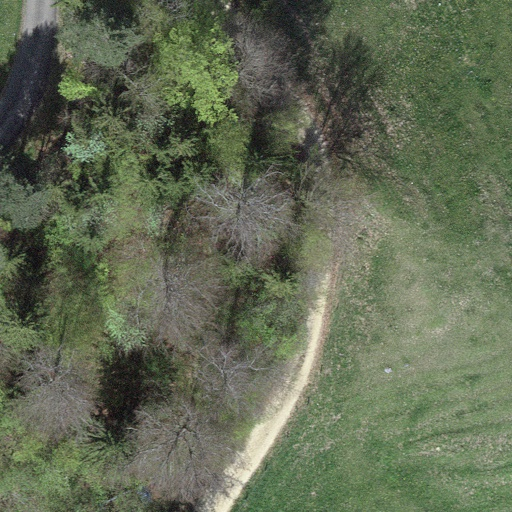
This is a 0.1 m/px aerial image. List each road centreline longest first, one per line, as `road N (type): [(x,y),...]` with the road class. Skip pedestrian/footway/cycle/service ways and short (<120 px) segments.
road 1 (track): [(206,511),(309,345),(329,256),(321,158),(226,0)]
road 2 (unclassified): [(39,0),(36,65),(0,122)]
